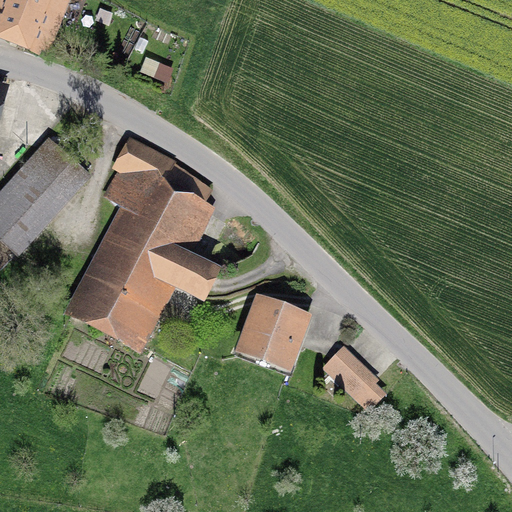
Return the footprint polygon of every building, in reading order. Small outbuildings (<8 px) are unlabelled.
[(0,34),(48,53),(68,0),(9,0),(0,23),(0,34)] [(0,237),(17,254),(85,178),(48,145),(0,198),(0,237)] [(83,311),(132,338),(165,278),(201,297),(213,275),(176,256),(210,193),(184,179),(186,175),(133,147),(122,169),(151,184),(83,311)] [(246,350),(286,365),(298,332),(302,334),(306,324),(262,307),(246,350)] [(343,352),(326,369),(370,410),(382,398),(371,387),(375,383),(343,352)]
